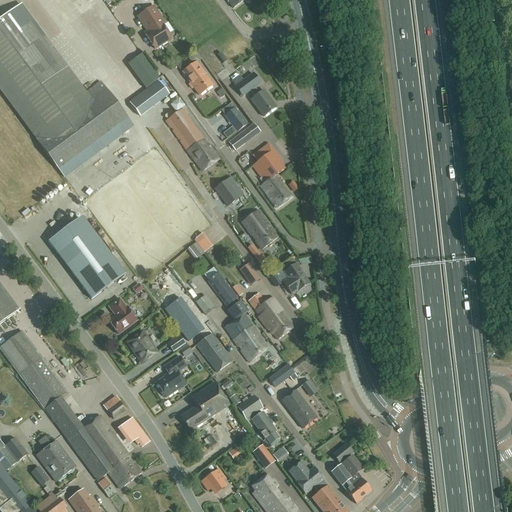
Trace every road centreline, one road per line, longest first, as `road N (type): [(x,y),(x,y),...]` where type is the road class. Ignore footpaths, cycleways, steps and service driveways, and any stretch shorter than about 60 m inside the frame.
road 1 (motorway): [(398,0),(458,511)]
road 2 (motorway): [(485,511),(425,0)]
road 3 (unclassified): [(198,511),(161,441),(0,225)]
road 4 (tertiary): [(343,287),(319,89),(298,0)]
road 5 (tertiary): [(343,287),(361,377),(404,432)]
road 6 (tertiary): [(411,418),(376,383),(343,287)]
